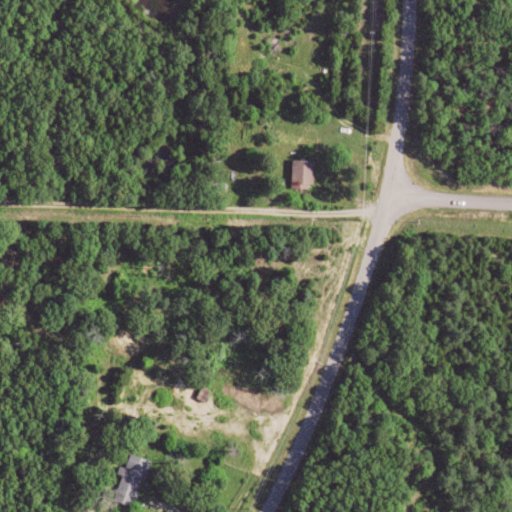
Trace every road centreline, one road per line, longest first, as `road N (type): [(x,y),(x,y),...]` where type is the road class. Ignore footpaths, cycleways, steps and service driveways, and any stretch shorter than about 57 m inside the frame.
road 1 (residential): [(266,511),(345,330),(382,214),(406,0)]
road 2 (residential): [(511,201),(387,195)]
